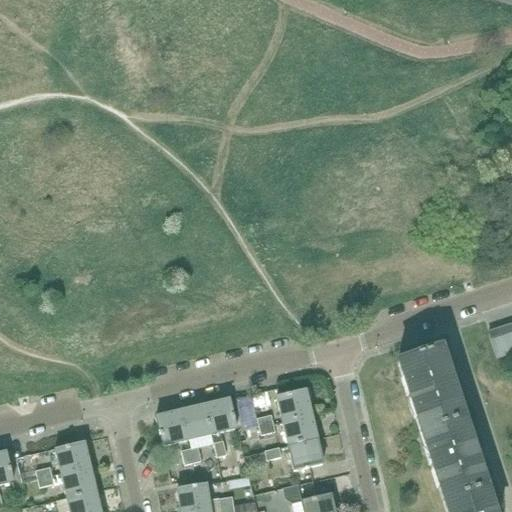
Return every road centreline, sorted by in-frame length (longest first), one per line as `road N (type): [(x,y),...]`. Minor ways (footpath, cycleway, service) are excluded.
road 1 (residential): [(117,399),(341,347)]
road 2 (residential): [(511,292),(341,347)]
road 3 (residential): [(341,347),(376,511)]
road 4 (residential): [(117,399),(0,427)]
